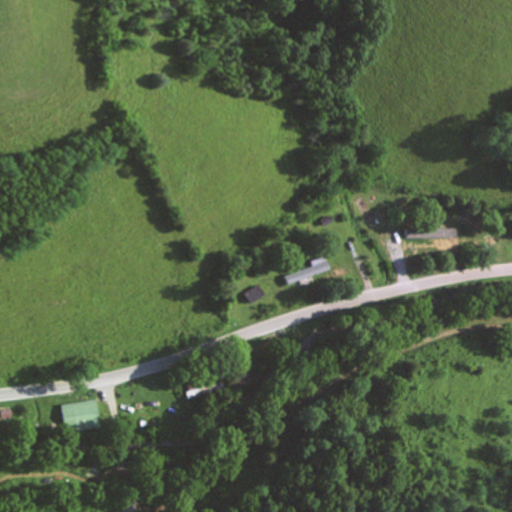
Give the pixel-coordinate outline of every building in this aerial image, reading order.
[(409,239),(434,271),(441,266),(417,233),(409,239)] [(286,274),(289,287),(333,275),(328,256),(312,261),(314,266),(286,274)] [(246,293),(251,303),(263,297),(257,287),(246,293)] [(223,400),(223,386),(188,386),(188,400),(223,400)] [(63,404),(65,426),(75,425),(76,430),(100,428),(98,401),(63,404)]
